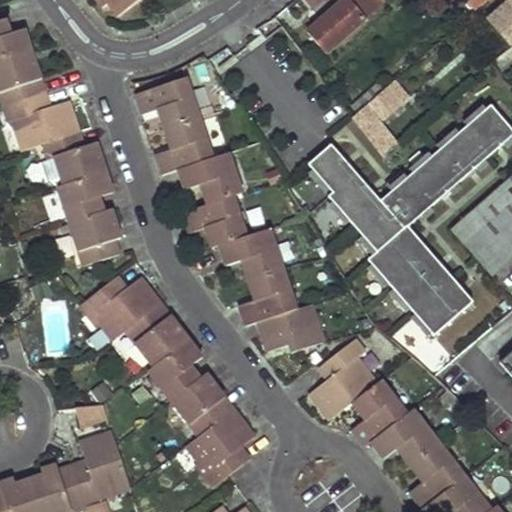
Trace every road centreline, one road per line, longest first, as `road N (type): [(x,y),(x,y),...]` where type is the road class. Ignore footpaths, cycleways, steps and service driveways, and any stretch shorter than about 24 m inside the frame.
road 1 (residential): [(112,55),(110,91),(161,260),(302,434)]
road 2 (residential): [(112,55),(162,49),(238,0)]
road 3 (residential): [(0,462),(33,448),(42,418),(27,381),(0,373)]
